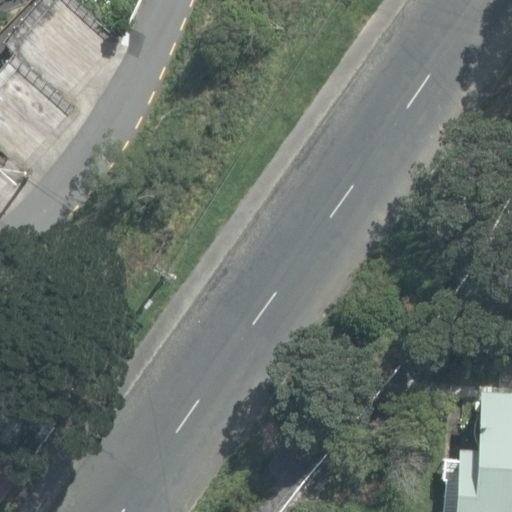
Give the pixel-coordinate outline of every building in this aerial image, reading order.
[(48,0),(35,0),(0,49),(0,62),(61,106),(107,42),(48,0)] [(61,106),(0,62),(0,155),(17,168),(61,106)] [(0,438),(30,460),(53,429),(0,390),(0,438)] [(451,511),(511,511),(511,393),(471,392),(468,450),(454,450),(451,511)] [(0,499),(20,472),(0,456),(0,499)]
